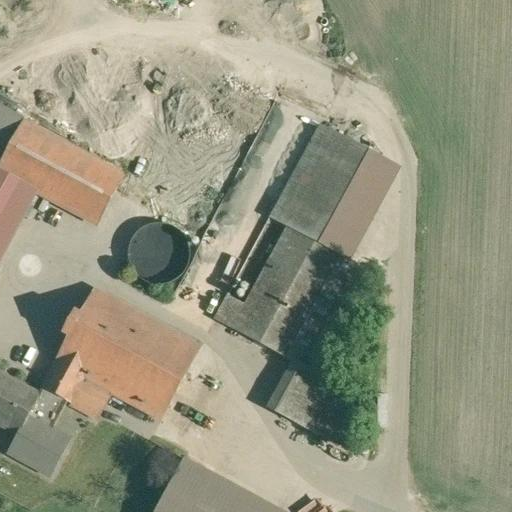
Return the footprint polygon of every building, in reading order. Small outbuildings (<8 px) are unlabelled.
[(151,20),(114,107),(195,142),(232,54),(151,20)] [(0,146),(9,151),(0,168),(0,277),(53,176),(122,212),(139,179),(232,227),(250,193),(60,93),(48,117),(12,98),(0,120),(0,146)] [(396,137),(351,113),(304,204),(353,227),(396,137)] [(186,236),(135,223),(122,274),(173,287),(186,236)] [(326,223),(260,324),(351,369),(405,265),(326,223)] [(232,338),(119,279),(67,377),(99,394),(112,369),(193,412),(232,338)] [(94,396),(4,352),(0,360),(0,404),(72,440),(94,396)] [(287,361),(261,409),(293,426),(318,377),(287,361)] [(277,511),(185,462),(157,511),(277,511)]
